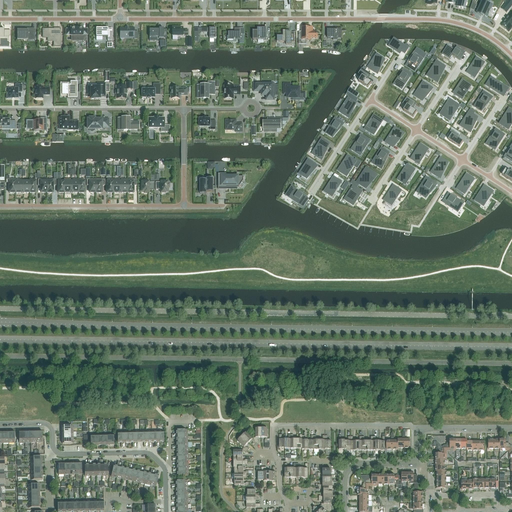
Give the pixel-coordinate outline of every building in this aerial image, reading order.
[(448,0),(448,3),(454,4),(454,3),(458,4),(457,8),(465,9),(466,0),(448,0)] [(482,1),(477,13),(483,16),(487,18),(492,5),(482,1)] [(511,14),(501,27),(509,32),(511,27),(511,14)] [(24,29),(24,30),(17,30),(17,40),(35,40),(35,29),(24,29)] [(54,29),(54,30),(49,30),(49,29),(43,29),(43,38),(48,38),(48,39),(54,39),(54,47),(61,47),(61,29),(54,29)] [(112,35),(108,35),(108,29),(96,29),(96,37),(107,37),(107,41),(112,41),(112,35)] [(120,29),(120,36),(125,36),(125,38),(134,38),(134,35),(134,29),(120,29)] [(149,38),(149,41),(154,41),(154,38),(157,38),(159,38),(159,39),(163,39),(163,29),(159,29),(159,30),(149,30),(149,38)] [(182,29),(172,29),(172,36),(178,36),(178,37),(181,37),(181,36),(182,36),(182,35),(185,35),(185,36),(188,36),(188,30),(185,30),(185,32),(182,32),(182,29)] [(216,39),(216,29),(198,29),(198,33),(210,33),(210,39),(216,39)] [(236,41),(241,41),(240,29),(234,29),(234,33),(228,33),(228,41),(233,41),(233,42),(236,41)] [(257,31),(253,31),(253,40),(266,40),(266,29),(257,29),(257,31)] [(309,29),(308,29),(302,29),(302,32),(299,32),(299,40),(299,44),(306,44),(306,40),(310,40),(310,39),(317,39),(317,32),(313,32),(312,32),(310,32),(310,29),(309,29)] [(342,29),(333,29),(333,30),(327,30),(327,38),(333,38),(333,40),(337,40),(337,38),(342,38),(342,31),(342,29)] [(283,36),(277,36),(277,40),(277,42),(286,43),(286,45),(291,45),(291,42),(294,42),(294,32),(291,32),(291,33),(288,33),(288,31),(283,31),(283,36)] [(392,40),(388,47),(400,54),(401,52),(402,51),(405,53),(409,47),(406,44),(405,46),(397,41),(396,43),(392,40)] [(445,50),(442,55),(449,59),(452,56),(457,59),(457,58),(460,60),(464,54),(461,52),(462,51),(457,47),(454,51),(449,47),(447,51),(445,50)] [(417,49),(407,64),(415,70),(417,67),(418,67),(424,58),(422,57),(424,54),(417,49)] [(370,66),(368,69),(375,73),(376,70),(377,71),(385,59),(379,55),(376,59),(374,57),(369,65),(370,66)] [(476,58),(468,70),(473,73),(471,76),(475,79),(482,67),(480,65),(483,62),(476,58)] [(429,77),(428,78),(436,83),(444,70),(439,67),(441,64),(437,62),(436,64),(435,64),(429,73),(431,74),(429,77)] [(360,71),(358,74),(362,77),(358,82),(359,82),(359,83),(362,85),(362,84),(368,88),(372,83),(368,80),(366,79),(368,76),(360,71)] [(401,72),(393,85),(400,89),(402,85),(404,87),(410,78),(409,77),(411,74),(408,72),(406,75),(401,72)] [(490,79),(485,86),(498,94),(500,91),(505,95),(509,89),(494,79),(493,82),(490,79)] [(455,92),(454,95),(460,99),(462,96),(463,97),(470,85),(464,81),(460,87),(458,86),(455,91),(455,92)] [(67,99),(77,99),(77,82),(70,82),(70,86),(68,86),(68,85),(62,85),(62,96),(67,95),(67,99)] [(91,94),(91,99),(100,99),(100,92),(105,92),(105,84),(97,84),(97,82),(85,82),(85,86),(88,86),(88,94),(91,94)] [(126,90),(132,90),(132,83),(126,83),(126,86),(116,86),(116,91),(115,91),(115,95),(116,95),(116,99),(121,99),(122,99),(122,100),(125,100),(125,99),(126,99),(126,95),(127,95),(127,91),(126,91),(126,90)] [(208,85),(201,85),(201,89),(197,89),(197,95),(201,95),(201,99),(209,99),(209,95),(215,95),(215,83),(208,83),(208,85)] [(421,85),(413,96),(421,101),(425,95),(427,96),(430,91),(429,90),(431,87),(425,83),(423,86),(421,85)] [(266,96),(266,100),(274,100),(274,95),(274,92),(272,92),(272,85),(262,85),(262,84),(254,84),(254,85),(254,91),(254,92),(254,91),(262,91),(262,95),(262,96),(266,96)] [(288,99),(292,99),(292,100),(294,100),(301,100),(301,93),(299,93),(299,89),(290,89),(290,84),(284,84),(284,92),(288,92),(288,95),(288,99)] [(22,85),(15,85),(15,88),(8,88),(8,94),(6,94),(6,99),(10,99),(10,98),(12,98),(12,99),(14,99),(14,98),(18,98),(18,92),(22,92),(22,85)] [(154,90),(148,90),(142,90),(142,98),(147,98),(147,99),(150,99),(150,98),(154,98),(154,95),(159,95),(159,85),(154,85),(154,90)] [(240,88),(233,88),(233,86),(225,86),(225,99),(233,99),(233,95),(240,95),(240,88)] [(50,95),(50,88),(43,88),(43,87),(35,87),(35,99),(43,99),(43,95),(50,95)] [(179,99),(179,96),(187,96),(187,89),(179,89),(179,88),(171,88),(171,99),(179,99)] [(347,92),(356,98),(359,94),(350,88),(347,92)] [(476,105),(474,108),(476,109),(478,107),(483,110),(490,98),(484,94),(482,98),(480,96),(474,104),(476,105)] [(343,110),(341,114),(347,118),(355,105),(354,105),(356,102),(350,98),(348,100),(347,100),(341,109),(343,110)] [(407,98),(402,104),(406,107),(403,111),(404,111),(404,112),(407,114),(407,113),(412,117),(413,117),(414,117),(417,112),(413,109),(411,108),(415,103),(407,98)] [(446,109),(442,116),(449,121),(457,108),(456,107),(458,105),(451,100),(449,103),(448,102),(444,107),(446,109)] [(502,122),(500,125),(506,129),(508,126),(510,127),(511,124),(511,110),(509,109),(501,121),(502,122)] [(464,124),(462,128),(469,132),(476,121),(476,120),(477,117),(473,115),(471,113),(469,116),(467,115),(462,123),(464,124)] [(367,127),(365,130),(372,134),(373,132),(375,133),(383,121),(376,117),(372,123),(370,121),(366,127),(367,127)] [(0,129),(2,130),(2,127),(9,127),(9,130),(16,130),(16,121),(9,121),(9,120),(2,120),(2,118),(0,118),(0,129)] [(26,121),(26,126),(30,126),(30,130),(33,130),(33,131),(47,131),(47,118),(40,118),(40,121),(26,121)] [(68,118),(60,118),(59,118),(59,130),(67,130),(77,130),(77,122),(68,122),(68,118)] [(108,120),(98,120),(97,120),(97,121),(94,121),(94,118),(89,118),(89,120),(87,120),(87,129),(102,129),(102,127),(108,127),(108,120)] [(122,118),(122,121),(118,121),(118,128),(122,128),(122,131),(129,131),(129,130),(139,130),(139,122),(131,122),(131,123),(129,123),(129,118),(122,118)] [(149,119),(149,128),(161,128),(161,132),(169,132),(169,126),(164,126),(164,119),(158,119),(158,118),(154,118),(154,119),(149,119)] [(215,121),(210,121),(210,119),(199,119),(199,127),(210,127),(210,130),(215,130),(215,121)] [(281,129),(288,119),(268,119),(268,122),(263,122),(263,130),(267,130),(267,132),(273,132),(273,129),(281,129)] [(333,121),(325,133),(331,137),(336,130),(338,132),(342,126),(341,126),(342,123),(336,119),(334,121),(333,121)] [(242,124),(236,124),(236,121),(230,121),(230,120),(226,120),(226,124),(226,130),(236,130),(236,132),(242,132),(242,124)] [(387,140),(385,143),(392,148),(394,145),(395,145),(403,133),(397,129),(394,132),(392,131),(386,140),(387,140)] [(451,135),(448,140),(450,141),(450,142),(453,144),(453,143),(458,147),(459,147),(460,146),(463,142),(459,139),(457,138),(459,135),(451,130),(449,133),(451,135)] [(494,132),(485,145),(493,149),(495,146),(497,147),(505,135),(499,131),(497,134),(494,132)] [(359,137),(351,150),(358,155),(360,151),(363,153),(368,144),(366,142),(368,139),(362,135),(360,138),(359,137)] [(316,152),(313,156),(320,160),(328,147),(327,147),(329,144),(321,139),(314,151),(316,152)] [(416,151),(412,157),(417,160),(415,163),(419,165),(423,158),(429,149),(422,146),(418,153),(416,151)] [(376,161),(373,165),(380,169),(388,156),(387,156),(389,153),(382,149),(381,151),(379,151),(374,160),(376,161)] [(344,165),(339,172),(347,177),(355,165),(353,163),(355,160),(352,159),(350,162),(345,158),(342,164),(344,165)] [(435,166),(430,173),(435,176),(437,173),(441,176),(444,170),(442,169),(447,162),(440,158),(435,166)] [(303,172),(300,176),(307,180),(315,168),(314,167),(315,165),(309,161),(307,163),(306,163),(301,171),(303,172)] [(405,167),(397,180),(403,184),(406,181),(408,182),(413,173),(412,172),(414,169),(408,165),(406,168),(405,167)] [(505,169),(502,175),(511,181),(511,171),(511,173),(505,169)] [(364,172),(358,181),(361,182),(359,185),(365,189),(367,186),(368,187),(376,174),(369,170),(366,173),(364,172)] [(238,188),(243,180),(243,177),(226,177),(226,174),(218,174),(218,190),(226,190),(226,188),(238,188)] [(466,174),(458,187),(462,189),(460,192),(464,194),(465,191),(467,192),(472,183),(470,182),(473,178),(466,174)] [(16,193),(16,180),(9,180),(9,176),(6,176),(6,180),(6,183),(9,183),(9,193),(15,193),(16,193)] [(332,179),(324,192),(330,196),(332,193),(334,194),(340,185),(339,184),(341,181),(334,177),(333,180),(332,179)] [(200,180),(200,194),(206,194),(206,192),(213,192),(213,179),(206,178),(206,180),(200,180)] [(421,190),(418,194),(426,199),(434,186),(430,184),(432,181),(428,178),(426,181),(424,180),(419,189),(421,190)] [(47,193),(47,180),(38,180),(38,186),(41,186),(41,193),(47,193)] [(56,180),(47,180),(47,193),(53,193),(53,186),(56,186),(56,180)] [(96,193),(96,180),(87,180),(87,186),(89,186),(90,193),(95,193),(96,193)] [(96,180),(96,193),(102,193),(102,186),(105,186),(105,180),(96,180)] [(136,180),(127,180),(127,193),(133,193),(133,186),(136,186),(136,180)] [(149,183),(149,182),(141,182),(141,185),(140,185),(140,189),(141,189),(141,192),(144,192),(144,193),(149,193),(149,190),(154,190),(154,183),(149,183)] [(165,193),(165,192),(168,192),(168,189),(169,189),(169,185),(168,185),(168,182),(161,182),(161,183),(155,183),(155,190),(161,190),(161,193),(165,193)] [(348,198),(346,201),(353,206),(361,195),(360,194),(362,191),(357,188),(355,187),(354,186),(352,189),(351,189),(346,197),(348,198)] [(291,187),(286,194),(290,196),(289,198),(298,204),(298,203),(301,205),(305,198),(303,197),(304,195),(291,187)] [(482,188),(474,201),(481,206),(484,202),(486,204),(492,195),(491,194),(492,191),(486,187),(484,190),(482,188)] [(390,195),(385,202),(392,206),(397,198),(402,191),(398,189),(396,192),(391,188),(388,194),(390,195)] [(446,197),(443,202),(455,210),(456,208),(460,210),(464,203),(451,195),(449,199),(446,197)] [(254,445),(256,443),(253,438),(252,439),(246,433),(242,437),(248,443),(251,441),(252,442),(252,443),(254,445)] [(244,448),(242,449),(248,451),(249,449),(248,448),(247,448),(245,446),(248,443),(242,437),(237,441),(244,448)] [(446,443),(446,445),(445,445),(444,445),(444,446),(443,446),(442,447),(446,451),(450,451),(453,451),(456,451),(456,449),(455,449),(455,440),(449,440),(449,443),(446,443)] [(509,443),(506,443),(506,440),(500,440),(500,449),(499,449),(499,451),(502,451),(502,449),(505,449),(505,451),(509,451),(511,447),(511,445),(511,446),(511,445),(510,445),(509,445),(509,443)] [(442,447),(436,441),(436,447),(436,452),(436,454),(435,454),(435,460),(444,460),(446,460),(446,458),(446,454),(446,451),(442,447)] [(117,478),(119,467),(113,466),(111,477),(117,478)] [(119,467),(117,478),(122,479),(125,468),(119,467)] [(125,468),(122,479),(128,481),(130,470),(125,468)] [(130,470),(128,481),(133,482),(136,471),(130,470)] [(136,471),(133,482),(139,483),(141,472),(136,471)] [(141,472),(139,483),(145,484),(147,473),(141,472)] [(147,473),(145,484),(150,486),(153,475),(147,473)] [(401,476),(398,476),(398,485),(401,485),(402,486),(402,482),(407,482),(407,473),(401,473),(401,476)] [(417,484),(417,475),(413,475),(413,473),(407,473),(407,482),(410,482),(410,484),(417,484)] [(156,487),(156,485),(158,476),(153,475),(150,486),(156,487)] [(359,476),(364,482),(368,487),(378,487),(378,485),(377,485),(377,476),(359,476)] [(398,488),(398,485),(398,476),(395,476),(389,476),(389,485),(395,485),(396,485),(396,488),(398,488)] [(361,490),(358,490),(358,496),(359,496),(368,496),(368,495),(368,493),(367,493),(367,490),(368,490),(368,487),(364,482),(364,483),(363,484),(363,485),(363,486),(362,487),(361,487),(361,490)]
